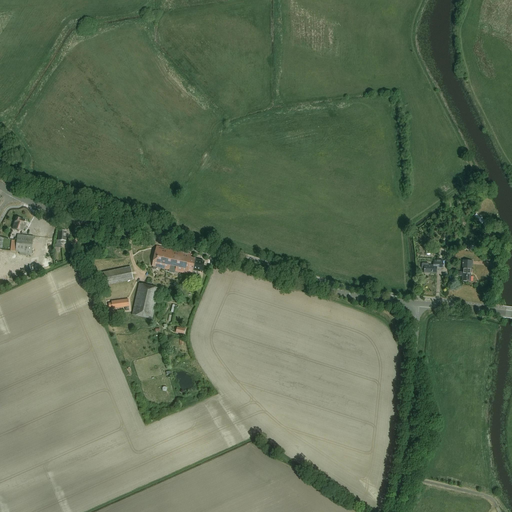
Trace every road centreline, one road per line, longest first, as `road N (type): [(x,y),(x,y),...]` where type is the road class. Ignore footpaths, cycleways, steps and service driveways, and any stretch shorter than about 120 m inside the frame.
road 1 (tertiary): [(418,304),(345,295),(67,217),(7,191)]
road 2 (track): [(421,0),(413,52),(475,172)]
road 3 (unclassified): [(418,304),(400,477)]
road 4 (track): [(475,172),(402,226),(411,297)]
